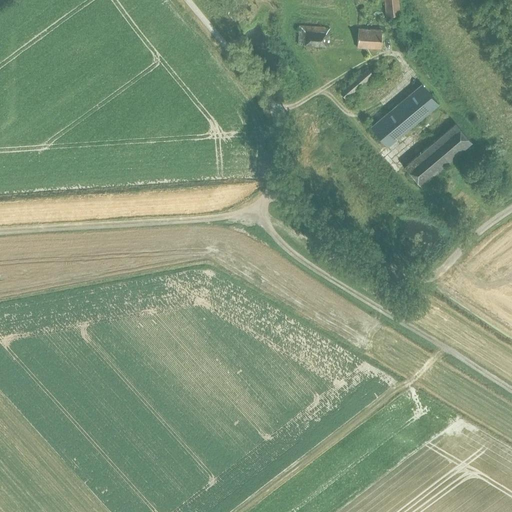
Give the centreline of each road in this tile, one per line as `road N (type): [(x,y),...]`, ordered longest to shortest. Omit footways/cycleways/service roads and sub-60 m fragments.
road 1 (track): [(0,231),(217,217),(260,202),(275,239),(511,389)]
road 2 (track): [(270,191),(422,279),(511,209)]
road 3 (unclassified): [(260,202),(270,191),(277,146),(272,107),(187,0)]
